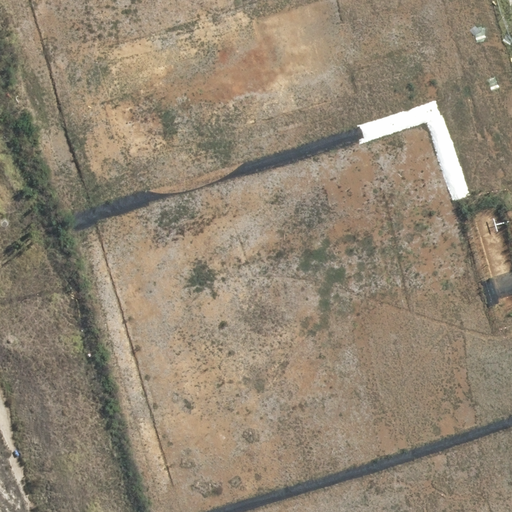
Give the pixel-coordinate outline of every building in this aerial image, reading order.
[(128,40),(116,0),(13,0),(32,67),(128,40)] [(116,0),(128,40),(221,13),(216,0),(116,0)] [(216,0),(221,13),(266,0),(216,0)] [(346,97),(334,101),(354,166),(358,165),(365,186),(405,174),(398,153),(444,139),(424,75),(387,86),(380,66),(340,78),(346,97)] [(336,163),(296,175),(300,191),(307,189),(311,206),(346,195),(336,163)] [(293,240),(121,294),(189,511),(235,511),(361,473),(293,240)]
